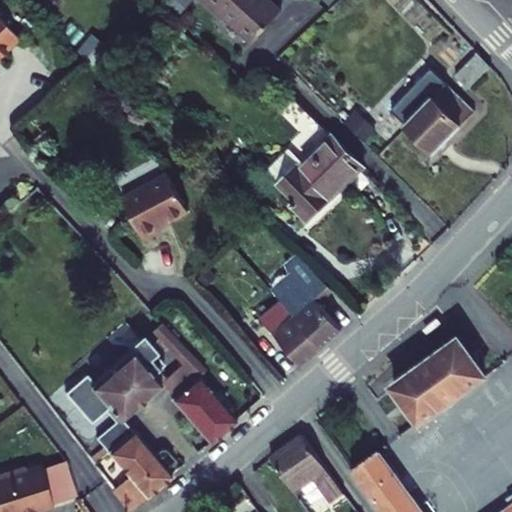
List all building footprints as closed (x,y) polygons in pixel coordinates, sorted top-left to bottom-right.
[(204,0),(252,45),(284,10),(273,0),(204,0)] [(0,60),(19,42),(0,22),(0,60)] [(491,67),(477,52),(453,75),(467,90),(491,67)] [(402,122),(432,153),(462,123),(474,111),(444,80),(432,68),(421,57),(410,68),(394,83),(405,94),(389,109),(402,122)] [(340,126),(361,144),(375,127),(354,109),(340,126)] [(304,174),(301,172),(283,189),(302,207),(295,213),(309,228),(367,172),(338,146),(304,174)] [(160,227),(188,213),(168,175),(122,200),(123,203),(144,242),(163,233),(160,227)] [(122,200),(120,197),(101,207),(104,213),(123,203),(122,200)] [(284,305),(327,352),(348,333),(322,307),(336,293),(293,255),(271,274),(275,279),(266,286),(284,305)] [(327,352),(284,305),(262,322),(305,370),(327,352)] [(205,378),(208,374),(173,336),(164,327),(155,334),(180,363),(187,370),(167,386),(179,401),(175,403),(194,424),(215,448),(243,423),(205,378)] [(123,423),(124,421),(167,386),(159,377),(169,370),(145,343),(95,385),(93,387),(123,423)] [(468,345),(433,370),(458,405),(492,380),(468,345)] [(426,429),(458,405),(433,370),(400,393),(426,429)] [(95,385),(87,375),(66,393),(91,423),(106,410),(120,427),(99,445),(109,456),(136,434),(124,421),(123,423),(93,387),(95,385)] [(137,511),(150,502),(151,503),(178,479),(171,472),(170,471),(159,459),(150,449),(136,434),(109,456),(124,471),(133,483),(118,495),(131,511),(137,511)] [(334,507),(345,498),(304,443),(272,471),(294,502),(316,484),(334,507)] [(163,455),(159,459),(170,471),(178,463),(171,455),(170,455),(170,454),(169,454),(168,454),(167,454),(166,454),(165,454),(164,455),(163,455)] [(424,511),(385,458),(358,476),(383,511),(424,511)] [(0,484),(0,511),(36,511),(39,511),(38,511),(43,511),(56,507),(54,502),(74,494),(62,464),(41,473),(39,468),(23,474),(19,473),(2,480),(3,483),(0,484)]
